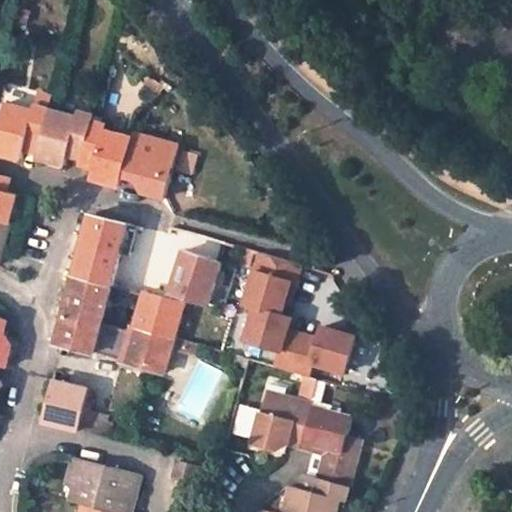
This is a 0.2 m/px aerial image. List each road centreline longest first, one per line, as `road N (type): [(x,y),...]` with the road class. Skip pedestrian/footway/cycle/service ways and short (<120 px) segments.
road 1 (tertiary): [(167,0),(348,242),(451,349)]
road 2 (unknown): [(30,327),(80,195),(304,256),(348,242)]
road 3 (tertiary): [(511,235),(439,202),(306,90),(221,0)]
road 4 (residential): [(165,511),(158,463),(17,430)]
road 5 (residential): [(0,293),(17,299),(35,338),(17,430)]
road 6 (tertiary): [(511,238),(473,249),(444,284),(442,329),(451,349)]
